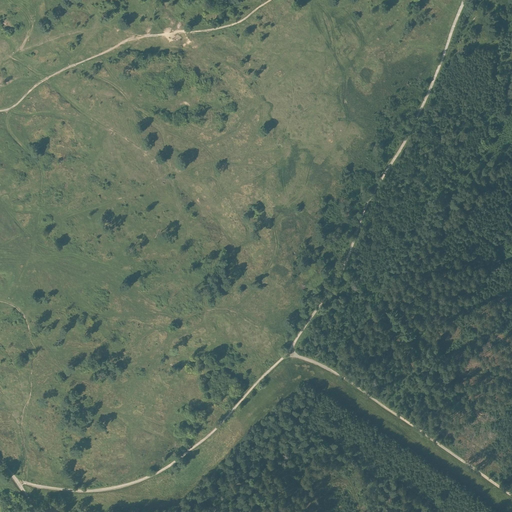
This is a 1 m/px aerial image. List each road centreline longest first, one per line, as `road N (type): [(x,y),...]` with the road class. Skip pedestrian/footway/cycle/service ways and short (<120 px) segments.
road 1 (track): [(292,353),(338,279),(463,0)]
road 2 (track): [(17,483),(86,491),(145,479),(181,457),(292,353)]
road 3 (track): [(511,498),(334,372),(292,353)]
